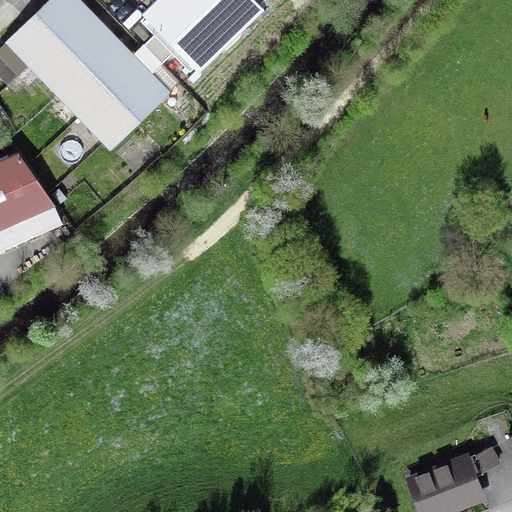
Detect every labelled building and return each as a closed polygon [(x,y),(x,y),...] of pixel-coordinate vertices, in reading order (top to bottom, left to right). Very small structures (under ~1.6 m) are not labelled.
[(167,93),(149,75),(159,65),(141,46),(131,56),(75,0),(47,0),(5,42),(109,149),(167,93)] [(171,54),(188,72),(256,6),(249,0),(160,0),(139,21),(152,35),(141,46),(159,65),(171,54)] [(0,79),(6,86),(16,76),(0,58),(0,79)] [(0,228),(24,218),(0,164),(0,228)] [(489,454),(413,482),(424,511),(448,511),(489,497),(484,481),(497,476),(489,454)]
